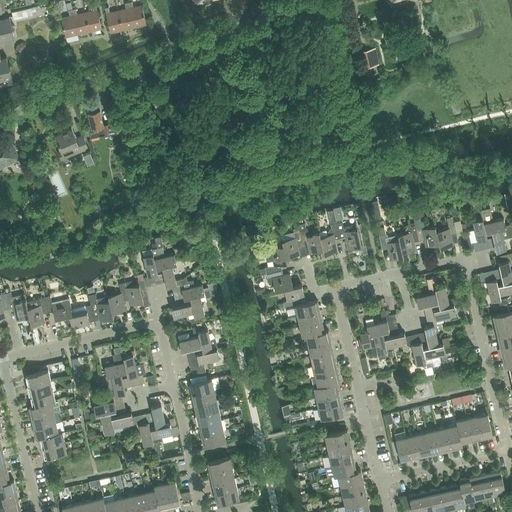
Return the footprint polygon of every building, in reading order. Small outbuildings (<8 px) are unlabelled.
[(132,1),(128,2),(134,27),(146,24),(142,5),(133,7),(132,1)] [(123,29),(134,27),(128,2),(125,3),(126,8),(118,10),(123,29)] [(85,12),(89,31),(101,28),(97,9),(95,4),(92,4),(93,10),(85,12)] [(32,8),(31,7),(12,12),(13,18),(33,14),(33,12),(32,8)] [(123,29),(118,10),(110,12),(109,7),(105,7),(106,13),(111,32),(123,29)] [(89,31),(85,12),(77,14),(76,8),(72,9),(78,34),(89,31)] [(78,34),(72,9),(68,10),(70,15),(61,17),(66,37),(78,34)] [(0,86),(13,84),(10,70),(12,66),(8,64),(7,57),(1,58),(0,54),(0,41),(15,38),(13,30),(15,26),(11,24),(10,16),(0,18),(0,86)] [(364,64),(379,61),(376,49),(360,52),(364,64)] [(118,121),(110,123),(103,124),(100,110),(88,113),(92,129),(88,130),(90,137),(120,130),(118,121)] [(59,151),(62,159),(88,147),(83,134),(76,137),(72,128),(55,135),(62,150),(59,151)] [(0,167),(20,160),(10,135),(3,139),(2,137),(0,138),(0,167)] [(36,177),(28,178),(31,191),(39,189),(36,177)] [(48,179),(42,182),(45,189),(50,186),(48,179)] [(334,209),(328,211),(331,224),(337,222),(336,220),(334,209)] [(449,227),(437,230),(436,230),(439,243),(440,248),(454,245),(452,237),(451,233),(456,232),(453,216),(447,217),(449,227)] [(439,243),(436,230),(437,230),(436,225),(425,227),(424,222),(421,220),(420,218),(415,219),(416,224),(419,240),(424,239),(426,246),(439,243)] [(478,240),(488,238),(486,232),(484,222),(483,218),(473,220),(478,240)] [(492,231),(501,228),(501,229),(506,227),(505,224),(504,218),(484,222),(486,232),(492,231)] [(388,247),(390,259),(404,256),(403,251),(400,238),(399,238),(398,233),(387,236),(383,219),(376,221),(382,248),(388,247)] [(337,222),(340,238),(346,237),(348,251),(354,249),(354,247),(362,245),(356,222),(343,225),(342,221),(337,222)] [(323,249),(321,236),(320,231),(309,233),(308,230),(306,227),(305,222),(303,223),(298,224),(299,227),(300,230),(303,246),(309,245),(310,252),(323,249)] [(321,236),(323,249),(324,254),(338,251),(335,239),(340,238),(337,222),(331,224),(332,227),(330,228),(327,233),(327,234),(321,236)] [(492,231),(496,251),(506,248),(504,238),(511,236),(510,233),(511,232),(511,222),(505,224),(506,227),(501,229),(501,228),(492,231)] [(398,233),(399,238),(400,238),(403,251),(410,250),(410,252),(416,250),(414,241),(419,240),(416,224),(408,226),(405,229),(406,232),(398,233)] [(303,246),(300,230),(294,232),(281,235),(283,244),(284,244),(286,257),(287,257),(300,254),(298,247),(303,246)] [(161,236),(155,237),(156,243),(157,247),(163,246),(161,236)] [(469,236),(463,237),(466,248),(472,247),(471,242),(469,236)] [(266,272),(282,269),(281,264),(288,262),(287,257),(286,257),(284,244),(283,244),(271,247),(272,252),(266,253),(267,261),(273,260),(274,265),(265,267),(266,272)] [(175,253),(161,256),(160,254),(164,253),(163,247),(153,249),(154,253),(155,258),(154,258),(156,268),(157,268),(162,266),(172,264),(177,263),(176,260),(175,253)] [(155,258),(154,253),(153,249),(152,248),(143,250),(144,255),(148,276),(158,274),(157,268),(156,268),(154,258),(155,258)] [(511,274),(509,260),(499,262),(504,282),(511,280),(511,274)] [(162,266),(166,282),(167,287),(177,284),(172,264),(162,266)] [(284,289),(294,286),(290,273),(283,274),(282,269),(266,272),(268,278),(269,282),(270,283),(271,284),(274,283),(276,291),(284,289)] [(435,287),(438,287),(436,277),(430,279),(432,288),(435,287)] [(139,278),(125,282),(129,299),(129,300),(130,305),(143,302),(142,297),(148,296),(144,280),(139,281),(139,278)] [(500,294),(498,284),(497,278),(487,280),(492,301),(498,299),(501,299),(500,294)] [(511,280),(504,282),(504,283),(498,284),(500,294),(511,291),(511,280)] [(108,295),(109,300),(110,300),(113,313),(126,310),(124,301),(129,300),(129,299),(125,282),(119,283),(121,292),(108,295)] [(215,282),(208,284),(210,292),(214,291),(217,290),(215,282)] [(190,297),(190,296),(200,294),(205,293),(204,290),(202,283),(182,288),(184,298),(190,297)] [(285,308),(295,305),(300,304),(299,299),(305,298),(302,284),(294,286),(284,289),(287,301),(284,302),(285,307),(285,308)] [(439,302),(440,307),(440,308),(450,305),(454,304),(456,304),(454,298),(448,299),(445,285),(438,287),(435,287),(436,292),(437,292),(439,302)] [(28,307),(26,301),(25,293),(12,296),(11,292),(9,292),(6,293),(5,293),(9,309),(14,307),(16,319),(29,316),(30,316),(28,307)] [(419,307),(439,302),(437,292),(436,292),(416,297),(419,307)] [(5,293),(0,294),(0,318),(5,317),(3,310),(9,309),(5,293)] [(109,300),(108,295),(96,298),(95,293),(89,294),(91,305),(95,320),(100,319),(101,321),(114,317),(113,313),(110,300),(109,300)] [(198,316),(205,315),(200,294),(190,296),(190,297),(191,302),(192,302),(194,312),(195,317),(198,316)] [(73,314),(72,307),(69,298),(52,302),(50,295),(45,296),(48,312),(54,311),(55,318),(69,315),(73,314)] [(45,296),(26,301),(28,307),(30,316),(29,316),(31,325),(45,322),(43,313),(48,312),(45,296)] [(298,315),(320,310),(318,300),(300,304),(295,305),(298,315)] [(174,317),(194,312),(192,302),(191,302),(171,307),(174,317)] [(507,303),(500,304),(502,313),(509,311),(508,305),(507,303)] [(85,304),(72,307),(73,314),(69,315),(72,328),(90,324),(90,321),(95,320),(91,305),(86,306),(85,304)] [(450,305),(440,308),(440,307),(434,309),(436,319),(437,323),(434,324),(435,329),(443,327),(442,322),(444,322),(443,317),(457,314),(455,307),(454,304),(450,305)] [(298,315),(300,326),(323,321),(320,310),(298,315)] [(502,313),(493,315),(495,325),(511,321),(511,310),(509,311),(502,313)] [(374,334),(384,331),(384,332),(390,330),(387,320),(374,324),(373,318),(366,320),(367,325),(368,332),(369,335),(374,334)] [(306,335),(325,331),(325,330),(323,321),(300,326),(302,336),(306,335)] [(511,321),(495,325),(498,336),(511,332),(511,321)] [(424,326),(429,346),(429,347),(439,344),(435,329),(434,324),(424,326)] [(212,349),(217,348),(215,338),(210,339),(208,329),(201,331),(198,331),(199,336),(200,336),(202,346),(201,346),(203,351),(203,352),(213,350),(212,349)] [(309,345),(331,340),(329,330),(325,330),(325,331),(306,335),(309,345)] [(384,332),(384,331),(374,334),(369,335),(368,332),(360,333),(364,348),(376,345),(378,354),(385,352),(388,352),(387,347),(384,337),(385,337),(384,332)] [(181,350),(201,346),(202,346),(200,336),(199,336),(190,338),(188,332),(178,335),(180,340),(179,341),(181,350)] [(402,343),(407,342),(405,332),(385,337),(384,337),(387,347),(402,343)] [(511,332),(498,336),(500,346),(511,343),(511,332)] [(311,356),(334,351),(331,340),(309,345),(311,356)] [(464,341),(456,343),(457,345),(458,350),(459,354),(467,352),(464,341)] [(426,357),(423,348),(424,348),(422,342),(412,344),(417,364),(424,363),(427,362),(426,357)] [(424,348),(423,348),(426,357),(427,362),(424,363),(425,368),(434,366),(432,356),(458,350),(457,345),(444,347),(444,346),(443,343),(439,344),(429,347),(429,346),(424,348)] [(511,343),(500,346),(502,356),(511,353),(511,343)] [(217,348),(212,349),(213,350),(203,352),(203,351),(197,353),(199,362),(219,358),(218,351),(223,350),(222,347),(217,348)] [(124,357),(127,356),(126,351),(122,352),(113,354),(115,363),(105,366),(107,375),(107,376),(112,375),(112,374),(121,372),(127,371),(128,371),(125,361),(124,357)] [(313,366),(336,361),(334,351),(311,356),(313,366)] [(50,355),(53,368),(68,365),(65,352),(50,355)] [(505,366),(509,365),(511,364),(511,353),(502,356),(505,366)] [(127,371),(129,377),(138,375),(133,354),(127,356),(124,357),(125,361),(128,371),(127,371)] [(78,358),(72,359),(75,370),(80,369),(78,358)] [(316,376),(338,371),(336,361),(313,366),(316,376)] [(26,374),(28,385),(51,380),(48,369),(31,373),(28,374),(26,374)] [(337,382),(341,381),(338,371),(316,376),(312,377),(314,387),(318,386),(337,382)] [(126,392),(121,372),(112,374),(112,375),(107,376),(107,375),(106,376),(109,391),(115,390),(116,394),(126,392)] [(154,375),(147,377),(149,383),(155,381),(154,375)] [(212,378),(190,383),(192,394),(214,389),(212,378)] [(51,380),(28,385),(31,395),(53,390),(51,380)] [(317,397),(339,392),(337,382),(318,386),(314,387),(317,397)] [(217,399),(214,389),(192,394),(194,404),(217,399)] [(52,401),(52,402),(56,401),(53,390),(31,395),(33,405),(33,406),(52,401)] [(101,413),(110,410),(111,411),(117,410),(114,400),(113,395),(116,394),(115,390),(109,391),(102,392),(105,402),(94,405),(95,411),(96,414),(101,413)] [(319,407),(341,403),(339,392),(317,397),(319,407)] [(197,414),(219,409),(217,399),(194,404),(197,414)] [(54,411),(52,402),(52,401),(33,406),(33,405),(29,406),(32,417),(54,411)] [(319,407),(321,418),(344,413),(341,403),(319,407)] [(166,425),(166,424),(161,404),(151,406),(156,426),(156,427),(166,425)] [(302,406),(285,408),(286,414),(303,412),(302,406)] [(199,424),(221,419),(219,409),(197,414),(199,424)] [(112,416),(111,411),(110,410),(101,413),(105,433),(112,432),(115,431),(115,430),(114,426),(114,427),(111,417),(112,416)] [(54,411),(32,417),(34,427),(56,422),(54,411)] [(115,430),(125,428),(124,424),(129,423),(134,422),(132,412),(112,416),(111,417),(114,427),(114,426),(115,430)] [(296,413),(284,416),(285,422),(297,419),(296,413)] [(482,438),(493,435),(488,413),(477,415),(482,438)] [(467,417),(472,440),(482,438),(477,415),(467,417)] [(462,442),(472,440),(467,417),(456,420),(457,424),(458,423),(462,442)] [(199,424),(202,435),(224,430),(221,419),(199,424)] [(150,428),(151,427),(149,421),(139,424),(144,444),(151,443),(154,442),(153,437),(152,438),(150,428)] [(56,422),(34,427),(36,437),(40,437),(40,436),(59,432),(56,422)] [(171,426),(171,423),(166,424),(166,425),(156,427),(156,426),(151,427),(150,428),(152,438),(153,437),(172,433),(173,436),(179,434),(177,425),(171,426)] [(448,426),(453,448),(463,446),(462,442),(458,423),(457,424),(448,426)] [(437,428),(442,451),(453,448),(448,426),(437,428)] [(442,451),(437,428),(427,430),(432,453),(442,451)] [(224,430),(202,435),(204,445),(226,440),(224,430)] [(325,435),(327,445),(350,440),(347,430),(325,435)] [(417,433),(422,455),(432,453),(427,430),(417,433)] [(40,436),(40,437),(43,446),(65,441),(63,431),(59,432),(40,436)] [(407,435),(412,458),(422,455),(417,433),(407,435)] [(401,460),(412,458),(407,435),(396,438),(396,440),(391,441),(394,455),(400,454),(401,460)] [(329,455),(352,450),(350,440),(327,445),(329,455)] [(67,452),(65,441),(43,446),(45,457),(67,452)] [(133,448),(123,450),(125,458),(135,456),(133,448)] [(332,466),(355,460),(352,450),(329,455),(332,466)] [(210,472),(232,467),(230,456),(207,462),(210,472)] [(0,461),(0,472),(8,470),(6,460),(0,461)] [(334,476),(338,475),(357,470),(355,460),(332,466),(334,476)] [(235,477),(232,467),(210,472),(212,482),(235,477)] [(501,469),(490,472),(495,494),(506,492),(501,469)] [(0,483),(10,481),(8,470),(0,472),(0,483)] [(338,475),(340,485),(363,480),(361,470),(357,470),(338,475)] [(495,494),(490,472),(480,474),(485,496),(495,494)] [(485,496),(480,474),(470,476),(475,499),(485,496)] [(465,501),(475,499),(470,476),(459,479),(460,483),(461,482),(465,501)] [(215,493),(237,487),(235,477),(212,482),(215,493)] [(0,483),(0,493),(17,490),(14,480),(10,481),(0,483)] [(176,480),(165,482),(170,505),(181,503),(176,480)] [(343,495),(365,490),(363,480),(340,485),(343,495)] [(170,505),(165,482),(155,485),(156,489),(160,507),(170,505)] [(461,482),(460,483),(450,485),(456,507),(466,505),(465,501),(461,482)] [(456,507),(450,485),(440,487),(445,510),(456,507)] [(215,493),(217,503),(239,498),(237,487),(215,493)] [(435,511),(445,510),(440,487),(430,489),(435,511)] [(160,507),(156,489),(146,491),(150,511),(158,511),(161,511),(160,507)] [(435,511),(430,489),(420,492),(424,511),(435,511)] [(0,504),(19,500),(17,490),(0,493),(0,504)] [(183,500),(191,498),(189,490),(181,492),(183,500)] [(345,506),(368,501),(365,490),(343,495),(345,506)] [(150,511),(146,491),(135,493),(139,511),(150,511)] [(409,494),(410,498),(403,500),(405,509),(412,507),(413,511),(424,511),(420,492),(409,494)] [(125,496),(128,511),(139,511),(135,493),(125,496)] [(114,494),(104,496),(104,497),(105,500),(107,511),(118,511),(115,498),(114,494)] [(128,511),(125,496),(115,498),(118,511),(128,511)] [(96,511),(107,511),(105,500),(104,497),(94,499),(96,511)] [(83,501),(85,511),(96,511),(94,499),(83,501)] [(0,511),(14,511),(21,510),(19,500),(0,504),(0,511)] [(85,511),(83,501),(73,504),(75,511),(85,511)] [(346,511),(366,511),(370,511),(368,501),(345,506),(346,511)]
